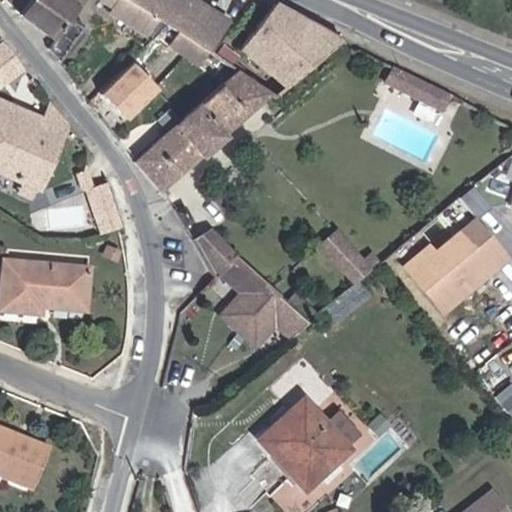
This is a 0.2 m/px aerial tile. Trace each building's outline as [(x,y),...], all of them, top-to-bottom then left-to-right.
[(156,41),(170,22),(165,25),(128,0),(34,0),(24,15),(56,39),(50,48),(61,62),(89,25),(75,14),(85,0),(109,0),(120,7),(116,14),(156,41)] [(128,0),(165,25),(170,22),(186,0),(128,0)] [(198,0),(186,0),(170,22),(210,51),(230,23),(198,0)] [(247,72),(252,75),(282,96),(285,98),(288,96),(351,39),(354,36),(286,0),(269,0),(264,9),(267,12),(252,48),(256,51),(247,72)] [(133,65),(101,96),(126,120),(157,89),(133,65)] [(417,79),(396,68),(389,82),(445,111),(452,98),(437,90),(430,86),(417,79)] [(147,156),(146,157),(170,188),(282,96),(252,75),(250,76),(198,116),(197,117),(177,132),(147,156)] [(71,120),(57,102),(47,121),(0,99),(0,172),(39,190),(71,120)] [(119,220),(111,193),(90,199),(97,222),(103,219),(106,224),(107,226),(119,220)] [(158,233),(160,235),(171,227),(159,212),(149,218),(154,226),(158,233)] [(511,264),(511,259),(478,217),(409,273),(445,318),(511,264)] [(355,282),(382,261),(374,252),(366,259),(339,231),(322,247),(347,275),(355,282)] [(221,274),(238,258),(214,236),(193,242),(216,278),(221,274)] [(293,307),(238,258),(221,274),(244,293),(225,316),(261,346),(280,323),(296,337),(311,322),(302,314),(293,307)] [(5,262),(0,307),(0,312),(41,317),(42,309),(86,314),(91,271),(5,262)] [(346,290),(355,282),(347,275),(320,300),(327,307),(334,301),(346,290)] [(293,307),(302,314),(308,308),(300,301),(293,307)] [(316,317),(317,317),(308,308),(302,314),(311,322),(316,317)] [(305,400),(262,442),(310,490),(353,448),(305,400)] [(55,448),(0,423),(0,472),(37,489),(55,448)] [(287,476),(270,496),(289,511),(301,511),(313,498),(287,476)] [(450,511),(500,511),(480,487),(450,511)]
